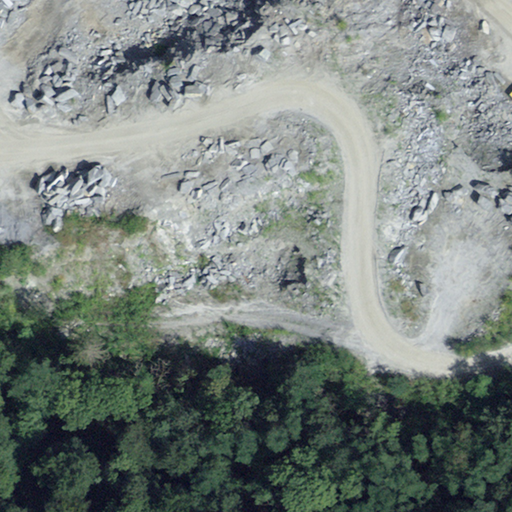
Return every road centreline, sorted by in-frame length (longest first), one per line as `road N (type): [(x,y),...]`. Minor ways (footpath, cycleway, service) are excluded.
road 1 (track): [(212,0),(275,220),(320,287),(422,335),(463,337),(511,321)]
road 2 (track): [(0,137),(88,149),(210,124),(263,94),(302,53)]
